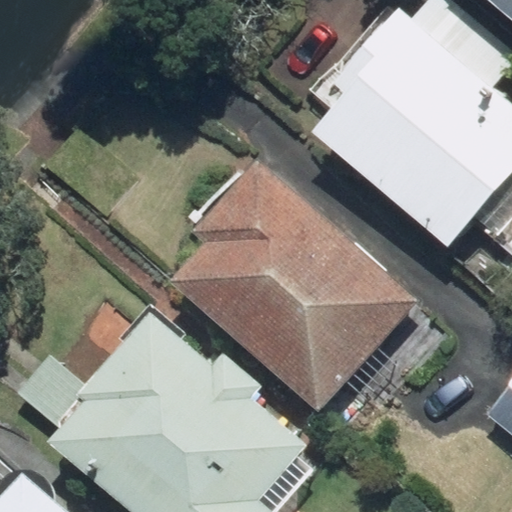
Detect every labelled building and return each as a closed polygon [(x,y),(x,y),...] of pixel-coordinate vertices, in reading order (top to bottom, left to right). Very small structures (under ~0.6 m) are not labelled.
[(511,232),(511,77),(427,3),(359,80),(371,91),(338,129),(472,247),(496,220),(511,233),(511,232)] [(436,296),(281,160),(220,229),(229,237),(189,281),(335,409),(436,296)] [(67,352),(30,392),(161,511),(296,511),(294,510),(342,458),(274,396),(284,385),(244,349),(234,359),(176,305),(102,385),(67,352)] [(511,399),(501,412),(511,421),(511,399)] [(99,511),(54,469),(10,511),(99,511)]
